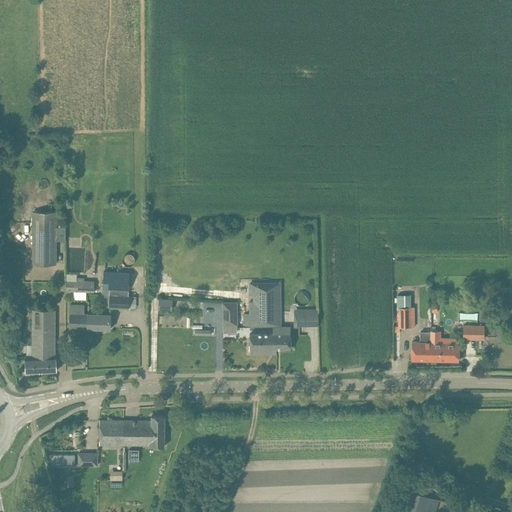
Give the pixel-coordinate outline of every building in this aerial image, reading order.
[(33,264),(56,264),(57,212),(33,212),(33,264)] [(129,274),(104,273),(103,290),(128,291),(129,274)] [(66,280),(65,294),(74,294),(74,291),(86,292),(86,281),(73,281),(66,280)] [(269,283),(249,283),(249,294),(253,294),(254,301),(249,301),(250,313),(250,326),(273,325),(273,306),(276,306),(276,293),(269,293),(269,283)] [(129,306),(130,296),(110,294),(109,305),(129,306)] [(393,326),(393,332),(399,332),(400,327),(411,327),(410,295),(398,295),(398,325),(393,326)] [(170,309),(171,298),(157,297),(157,309),(170,309)] [(236,302),(222,302),(223,325),(237,324),(236,302)] [(111,329),(111,319),(111,314),(84,313),(84,305),(70,304),(70,317),(69,327),(111,329)] [(56,371),(56,361),(56,356),(54,356),(55,310),(43,310),(33,309),(32,356),(25,357),(26,372),(56,371)] [(303,312),(294,312),(294,321),(297,321),(297,325),(303,325),(303,312)] [(484,325),(463,324),(463,339),(484,339),(484,325)] [(290,326),(276,326),(276,333),(276,348),(291,348),(290,338),(290,333),(290,326)] [(411,359),(430,360),(431,330),(431,331),(419,331),(419,342),(412,342),(412,349),(411,359)] [(458,360),(459,350),(459,342),(440,342),(441,331),(431,330),(430,360),(458,360)] [(276,348),(276,333),(250,333),(250,343),(250,353),(276,353),(276,348)] [(99,444),(109,444),(149,444),(149,446),(164,446),(164,425),(164,415),(152,415),(152,420),(99,420),(99,444)] [(129,449),(129,462),(138,462),(138,449),(129,449)] [(78,465),(97,466),(97,453),(78,453),(78,465)] [(50,455),(49,467),(73,467),(74,455),(50,455)] [(110,470),(110,479),(122,479),(122,470),(110,470)] [(434,511),(439,500),(401,488),(392,511),(434,511)] [(511,511),(511,507),(490,501),(486,511),(511,511)]
